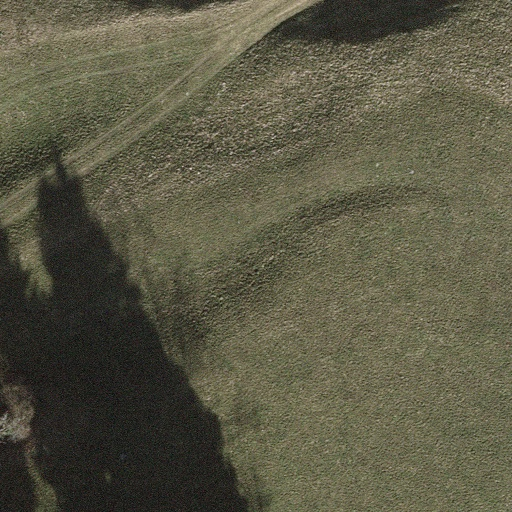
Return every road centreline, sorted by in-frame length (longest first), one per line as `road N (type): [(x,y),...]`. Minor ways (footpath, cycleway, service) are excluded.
road 1 (track): [(0,346),(25,349),(383,165),(451,180)]
road 2 (track): [(302,0),(0,219)]
